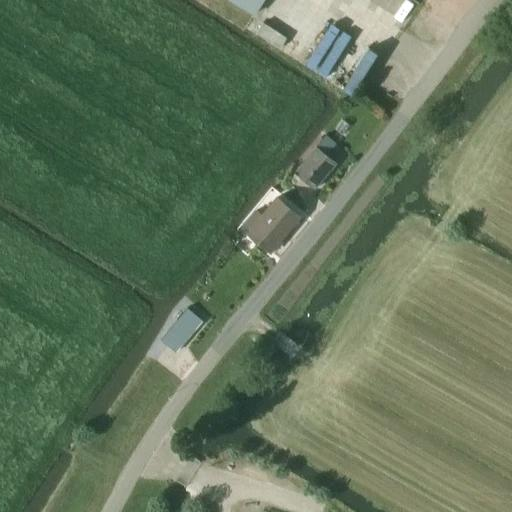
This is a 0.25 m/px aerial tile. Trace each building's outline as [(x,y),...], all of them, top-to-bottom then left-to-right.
[(229,0),(254,16),(263,0),(229,0)] [(263,24),(257,33),(280,48),(286,38),(263,24)] [(303,68),(332,79),(338,64),(332,62),(338,45),(316,36),(303,68)] [(326,136),(317,147),(327,156),(336,145),(326,136)] [(315,190),(337,164),(327,156),(317,147),(295,173),(315,190)] [(243,225),(250,231),(248,233),(271,253),(301,217),(277,198),(263,215),(256,210),(243,225)] [(173,327),(161,340),(174,351),(186,337),(173,327)] [(158,340),(147,353),(164,367),(175,354),(158,340)]
